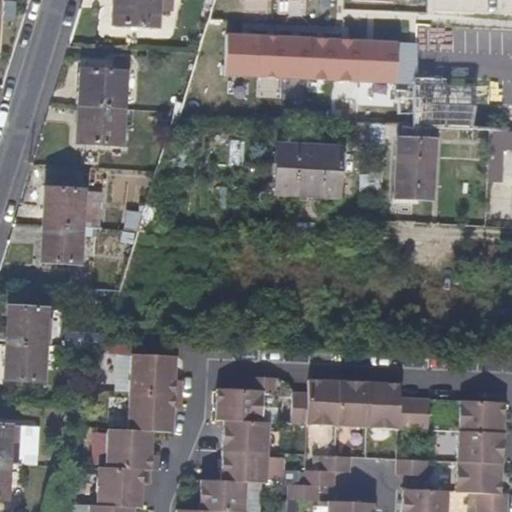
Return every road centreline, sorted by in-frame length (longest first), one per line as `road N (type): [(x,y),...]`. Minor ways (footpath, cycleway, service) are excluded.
road 1 (residential): [(162,511),(205,384),(221,371),(247,365),(511,389)]
road 2 (residential): [(54,0),(0,177)]
